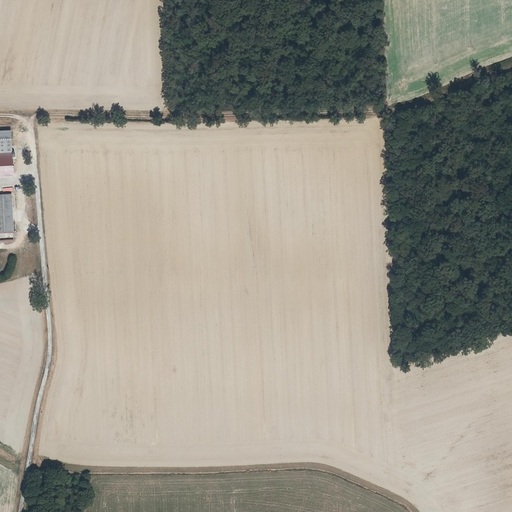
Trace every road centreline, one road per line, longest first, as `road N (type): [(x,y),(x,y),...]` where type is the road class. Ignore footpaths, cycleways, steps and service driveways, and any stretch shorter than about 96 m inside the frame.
road 1 (track): [(0,113),(18,116),(30,130),(34,115),(370,111),(511,68)]
road 2 (unclassified): [(19,511),(48,362),(30,130)]
